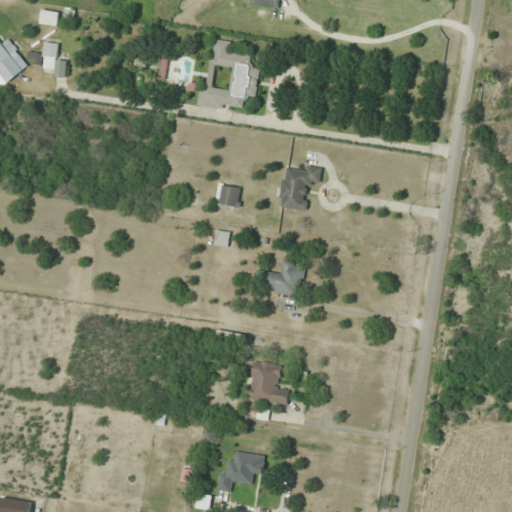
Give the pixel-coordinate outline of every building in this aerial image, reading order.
[(278,8),(279,0),(254,0),(254,4),(278,8)] [(58,25),(59,11),(42,9),(41,23),(58,25)] [(203,104),(244,110),(246,96),(257,97),(261,67),(251,66),(252,53),(233,50),(234,40),(212,38),(203,104)] [(0,81),(4,86),(30,64),(8,39),(2,44),(0,42),(0,81)] [(59,42),(44,42),(44,53),(29,53),(29,63),(43,63),(43,68),(56,68),(56,76),(66,76),(66,59),(59,59),(59,42)] [(279,206),(307,210),(311,181),(321,182),(323,168),(285,163),(279,206)] [(219,204),(240,206),(243,186),(222,184),(219,204)] [(215,245),(230,246),(231,231),(216,230),(215,245)] [(270,271),(267,290),(300,296),(306,263),(283,259),(281,273),(270,271)] [(283,364),(252,361),(248,400),(288,404),(290,387),(280,386),(283,364)] [(265,455),(236,451),(234,461),(224,460),(219,489),(232,491),(234,481),(252,484),(254,473),(263,475),(265,455)] [(210,509),(212,495),(198,494),(197,508),(210,509)]
